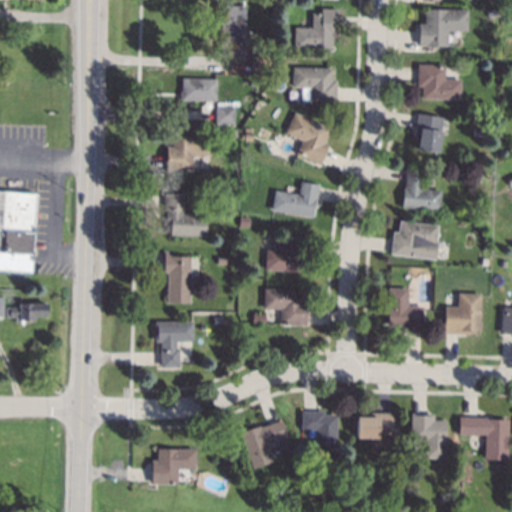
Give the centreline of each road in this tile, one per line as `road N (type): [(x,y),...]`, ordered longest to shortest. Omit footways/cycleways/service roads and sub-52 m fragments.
road 1 (residential): [(511,377),(287,370),(203,406),(0,410)]
road 2 (secondary): [(90,0),(78,511)]
road 3 (residential): [(379,0),(380,125),(354,247),(356,371)]
